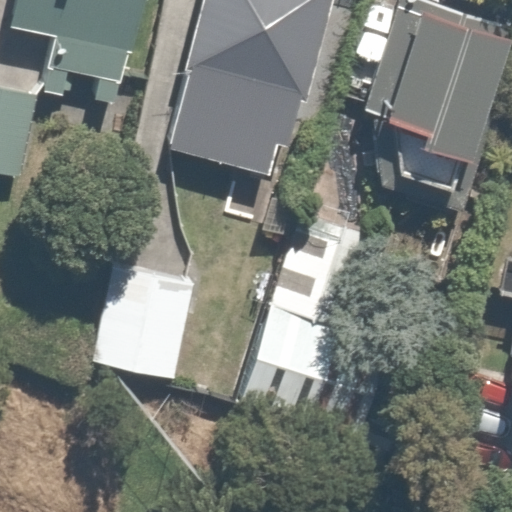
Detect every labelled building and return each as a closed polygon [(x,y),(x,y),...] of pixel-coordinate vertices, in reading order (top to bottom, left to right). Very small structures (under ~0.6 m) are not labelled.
[(118,0),(0,0),(0,11),(42,18),(33,75),(106,86),(118,0)] [(182,0),(152,136),(258,160),(265,128),(288,133),(318,0),(182,0)] [(396,102),(393,110),(381,154),(440,172),(453,128),(490,0),(383,0),(357,90),(396,102)] [(3,55),(0,54),(0,162),(25,163),(27,84),(2,83),(3,55)] [(97,246),(75,346),(169,366),(190,265),(97,246)] [(329,421),(359,319),(258,290),(228,391),(329,421)] [(511,295),(498,365),(511,367),(511,295)]
